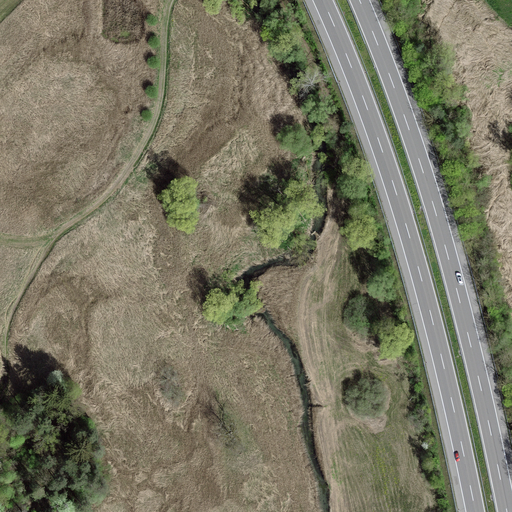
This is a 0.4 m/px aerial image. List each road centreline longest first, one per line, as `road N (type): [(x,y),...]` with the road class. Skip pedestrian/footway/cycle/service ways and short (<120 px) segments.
road 1 (motorway): [(322,0),(406,225),(475,511)]
road 2 (motorway): [(506,511),(436,216),(359,0)]
